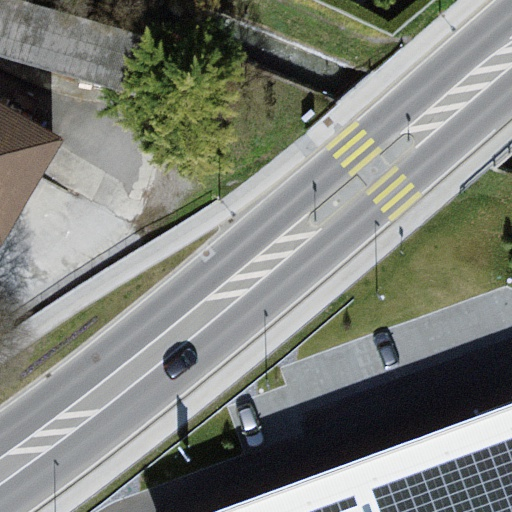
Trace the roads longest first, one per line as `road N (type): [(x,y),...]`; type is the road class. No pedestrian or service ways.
road 1 (secondary): [(511,8),(292,204),(0,434)]
road 2 (secondary): [(0,505),(118,423),(511,92)]
